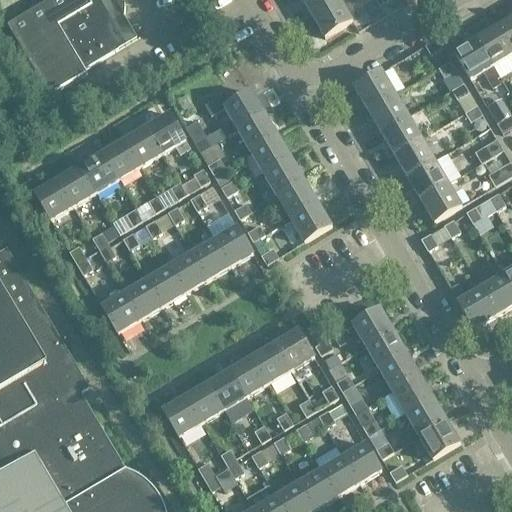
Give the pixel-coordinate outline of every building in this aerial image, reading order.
[(121,11),(115,13),(107,0),(87,0),(83,3),(80,0),(32,0),(41,17),(8,36),(48,106),(87,86),(87,78),(135,49),(122,26),(121,11)] [(302,0),(313,18),(340,1),(339,0),(302,0)] [(340,1),(313,18),(326,40),(354,24),(340,1)] [(511,21),(500,28),(511,47),(511,21)] [(478,41),(494,69),(511,58),(511,47),(500,28),(478,41)] [(432,57),(443,51),(438,41),(426,48),(432,57)] [(472,82),(483,75),(489,85),(488,86),(492,92),(498,88),(495,82),(500,79),(494,69),(478,41),(455,55),(472,82)] [(445,81),(457,74),(451,64),(439,72),(445,81)] [(369,113),(397,97),(383,74),(356,90),(369,113)] [(458,103),(470,96),(464,87),(453,94),(458,103)] [(230,139),(239,134),(266,117),(253,95),(236,105),(230,95),(206,109),(212,119),(225,111),(233,125),(224,130),(230,139)] [(369,113),(382,136),(410,119),(397,97),(369,113)] [(472,125),(483,118),(478,109),(466,116),(472,125)] [(148,130),(164,158),(187,144),(171,116),(148,130)] [(266,117),(239,134),(252,156),(280,140),(266,117)] [(504,138),(511,132),(511,118),(498,127),(497,127),(504,137),(504,138)] [(382,136),(396,158),(423,142),(410,119),(382,136)] [(125,143),(142,171),(164,158),(148,130),(125,143)] [(482,167),(504,154),(491,132),(479,139),(485,150),(476,156),(482,167)] [(200,156),(213,149),(207,139),(195,146),(200,156)] [(252,156),(265,179),(293,162),(280,140),(252,156)] [(423,142),(396,158),(409,181),(437,164),(423,142)] [(103,156),(119,184),(142,171),(125,143),(103,156)] [(81,170),(97,197),(119,184),(103,156),(81,170)] [(213,178),(225,171),(220,162),(208,169),(213,178)] [(278,201),(306,185),(293,162),(265,179),(278,201)] [(409,181),(422,203),(450,187),(437,164),(409,181)] [(496,190),(511,180),(511,167),(511,166),(490,179),(496,190)] [(58,183),(75,211),(97,197),(81,170),(58,183)] [(202,191),(211,185),(204,173),(194,179),(202,191)] [(75,211),(58,183),(35,197),(52,224),(75,211)] [(227,201),(239,194),(233,184),(221,192),(227,201)] [(278,201),(292,223),(319,207),(306,185),(278,201)] [(178,204),(187,198),(180,186),(171,192),(178,204)] [(450,187),(422,203),(435,226),(463,209),(450,187)] [(496,215),(505,209),(498,197),(489,203),(496,215)] [(197,215),(207,210),(200,198),(190,203),(197,215)] [(155,217),(165,211),(158,199),(149,205),(155,217)] [(246,207),(234,214),(240,223),(252,216),(246,207)] [(319,207),(292,223),(305,246),(333,230),(319,207)] [(175,229),(185,223),(177,211),(168,217),(175,229)] [(474,228),(483,222),(476,211),(466,217),(474,228)] [(126,218),(133,230),(143,225),(136,213),(126,218)] [(152,242),(162,236),(155,224),(145,230),(152,242)] [(444,230),(445,231),(451,242),(461,236),(454,224),(444,230)] [(253,246),(265,239),(260,229),(248,237),(253,246)] [(215,243),(231,271),(254,257),(238,230),(215,243)] [(445,231),(433,238),(432,237),(423,243),(429,255),(441,247),(443,249),(449,245),(448,243),(451,242),(445,231)] [(99,254),(109,248),(102,236),(92,242),(99,254)] [(132,238),(123,243),(130,255),(139,249),(132,238)] [(6,241),(0,243),(0,511),(156,511),(131,458),(54,494),(31,446),(0,460),(0,377),(57,350),(6,241)] [(215,243),(192,256),(209,284),(231,271),(215,243)] [(109,248),(99,254),(106,265),(116,260),(109,248)] [(70,256),(76,267),(86,262),(79,250),(70,256)] [(267,269),(279,262),(273,252),(261,259),(267,269)] [(170,270),(186,297),(209,284),(192,256),(170,270)] [(93,273),(86,262),(76,267),(83,279),(93,273)] [(148,283),(164,311),(186,297),(170,270),(148,283)] [(482,291),(498,319),(511,310),(511,291),(504,278),(482,291)] [(125,296),(142,324),(164,311),(148,283),(125,296)] [(498,319),(482,291),(459,305),(475,332),(498,319)] [(142,324),(125,296),(102,310),(119,338),(142,324)] [(367,350),(395,334),(381,311),(353,327),(367,350)] [(276,347),(292,374),(315,361),(299,333),(276,347)] [(408,356),(395,334),(367,350),(380,373),(408,356)] [(321,360),(333,352),(327,343),(315,350),(321,360)] [(254,360),(270,388),(292,374),(276,347),(254,360)] [(421,379),(408,356),(380,373),(393,395),(421,379)] [(231,373),(248,401),(270,388),(254,360),(231,373)] [(247,401),(248,401),(231,373),(209,386),(225,414),(226,414),(232,425),(254,412),(247,401)] [(337,386),(342,395),(354,388),(348,379),(337,386)] [(434,401),(421,379),(393,395),(407,418),(434,401)] [(225,414),(209,386),(187,400),(203,427),(225,414)] [(367,411),(354,388),(342,395),(356,418),(367,411)] [(322,395),(329,407),(338,401),(332,390),(322,395)] [(203,427),(187,400),(164,413),(180,441),(203,427)] [(448,423),(434,401),(407,418),(420,440),(448,423)] [(306,421),(316,415),(309,403),(299,409),(306,421)] [(326,432),(335,426),(328,415),(319,420),(326,432)] [(284,434),(293,428),(286,416),(277,422),(284,434)] [(461,446),(448,423),(420,440),(433,463),(461,446)] [(368,440),(381,433),(375,424),(363,431),(368,440)] [(304,445),(313,439),(306,428),(297,433),(304,445)] [(261,447),(271,441),(264,429),(255,435),(261,447)] [(281,458),(290,453),(283,441),(274,447),(281,458)] [(343,460),(360,488),(382,474),(366,446),(343,460)] [(382,463),(394,455),(388,446),(376,453),(382,463)] [(230,453),(221,459),(228,470),(237,465),(230,453)] [(258,472),(268,466),(261,454),(251,460),(258,472)] [(321,473),(337,501),(360,488),(343,460),(321,473)] [(244,477),(237,465),(228,470),(235,482),(244,477)] [(214,478),(207,467),(198,472),(205,484),(214,478)] [(395,485),(407,478),(402,469),(390,476),(395,485)] [(298,486),(313,511),(318,511),(337,501),(321,473),(298,486)] [(214,478),(205,484),(212,496),(221,490),(214,478)] [(276,500),(283,511),(313,511),(298,486),(276,500)] [(283,511),(276,500),(255,511),(283,511)]
